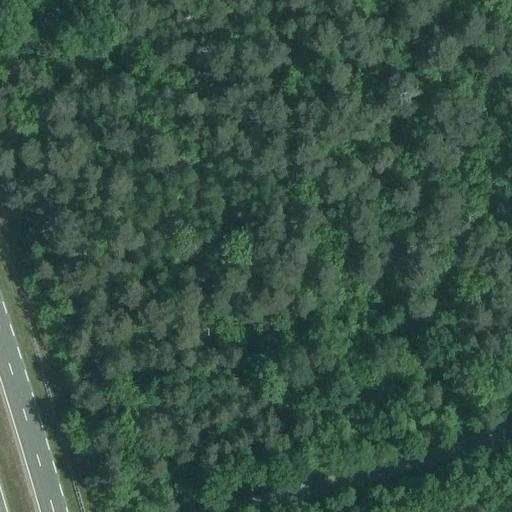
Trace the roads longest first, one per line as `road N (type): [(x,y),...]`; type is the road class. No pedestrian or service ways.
road 1 (unclassified): [(226,511),(511,419)]
road 2 (track): [(366,214),(392,0)]
road 3 (primary): [(54,511),(0,328)]
